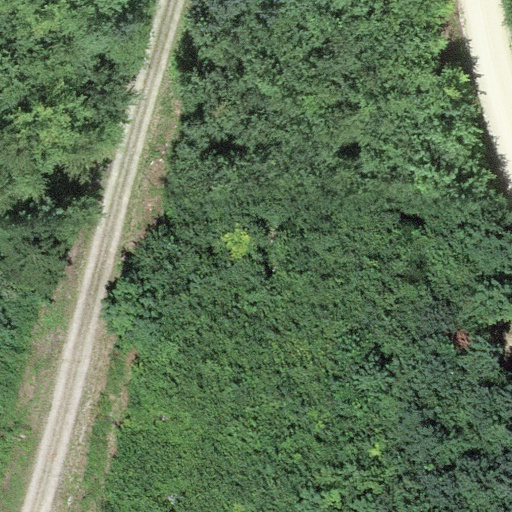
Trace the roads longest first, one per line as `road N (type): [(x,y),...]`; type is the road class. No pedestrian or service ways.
road 1 (track): [(175,0),(37,511)]
road 2 (unclassified): [(511,147),(482,64),(471,0)]
